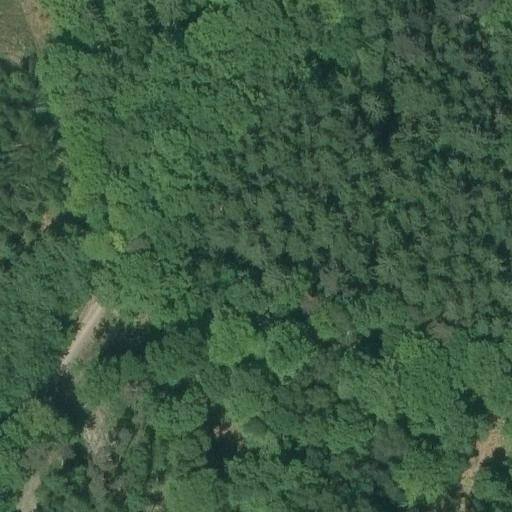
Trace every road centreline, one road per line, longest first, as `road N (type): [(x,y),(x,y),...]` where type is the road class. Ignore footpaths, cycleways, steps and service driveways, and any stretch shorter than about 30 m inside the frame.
road 1 (track): [(0,509),(85,326),(286,0)]
road 2 (track): [(445,0),(511,134)]
